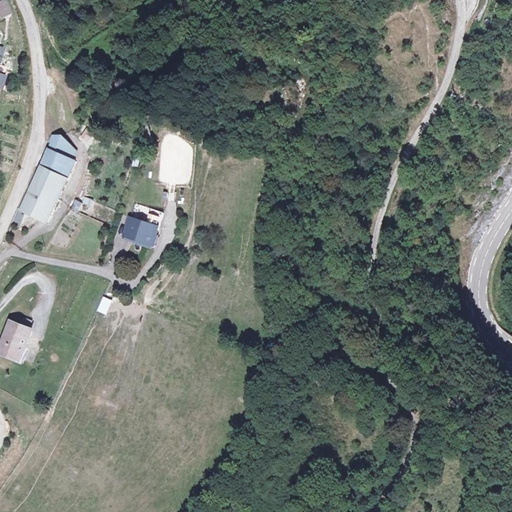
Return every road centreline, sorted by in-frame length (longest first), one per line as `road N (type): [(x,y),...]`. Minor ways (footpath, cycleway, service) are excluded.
road 1 (unclassified): [(373,511),(415,431),(378,371),(368,284),(402,161),(442,89),(455,0)]
road 2 (unclassified): [(0,230),(39,123),(38,60),(22,0)]
road 3 (residential): [(0,259),(14,253),(130,285),(159,249)]
road 4 (secondary): [(511,210),(481,262),(476,290),(487,329),(511,353)]
